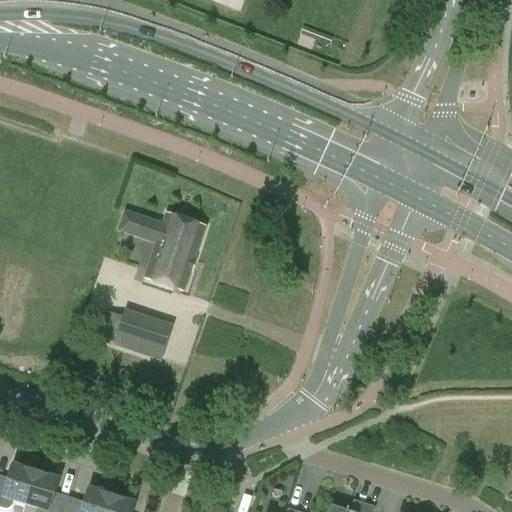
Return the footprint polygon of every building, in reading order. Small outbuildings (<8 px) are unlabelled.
[(213,0),(223,4),(224,8),(232,11),(235,9),(239,10),(242,0),(213,0)] [(125,213),(119,231),(157,244),(144,280),(183,293),(205,227),(167,214),(163,226),(125,213)] [(0,335),(17,338),(26,271),(5,268),(0,305),(0,335)] [(108,314),(99,341),(160,361),(172,327),(125,312),(123,319),(108,314)] [(12,465),(6,484),(0,481),(0,508),(6,510),(8,510),(11,508),(12,507),(13,502),(25,506),(36,472),(12,465)] [(53,499),(59,479),(36,472),(25,506),(37,509),(36,511),(64,511),(68,503),(53,499)] [(106,511),(112,496),(88,489),(82,508),(68,503),(64,511),(106,511)] [(132,511),(135,503),(112,496),(106,511),(132,511)] [(329,511),(373,511),(375,508),(357,502),(353,511),(349,511),(350,510),(346,508),(345,511),(331,507),(329,511)]
